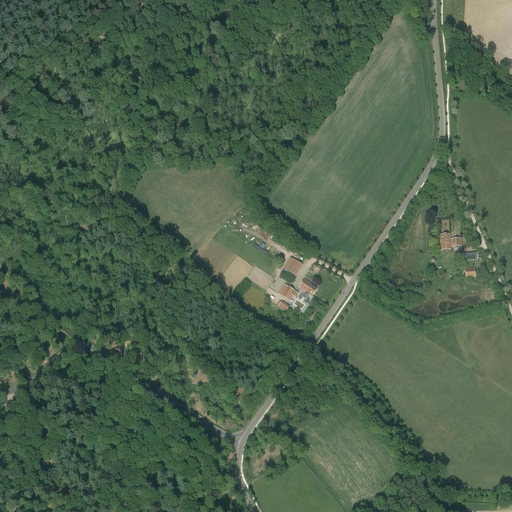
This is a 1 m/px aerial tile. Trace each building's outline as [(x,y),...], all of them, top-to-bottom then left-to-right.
[(440,235),(441,251),(451,250),(451,247),(462,246),(461,239),(451,240),(450,235),(440,235)] [(296,276),(303,265),(291,258),(284,269),(296,276)] [(475,268),(465,269),(466,278),(475,277),(475,268)] [(311,284),(305,280),(299,288),(305,293),(306,292),(312,297),(317,289),(310,285),(311,284)] [(278,294),(290,301),(293,296),(296,298),(298,294),(284,284),(278,294)] [(286,312),(290,306),(283,301),(279,307),(286,312)]
